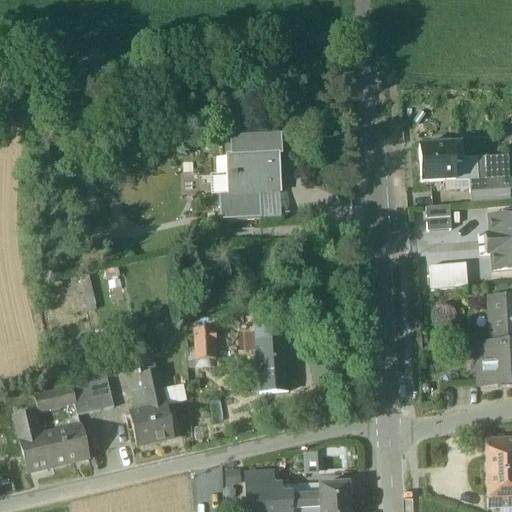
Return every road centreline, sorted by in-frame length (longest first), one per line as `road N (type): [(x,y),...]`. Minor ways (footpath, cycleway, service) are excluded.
road 1 (residential): [(387,431),(364,0)]
road 2 (residential): [(13,511),(350,427),(387,431)]
road 3 (residential): [(387,431),(511,411)]
